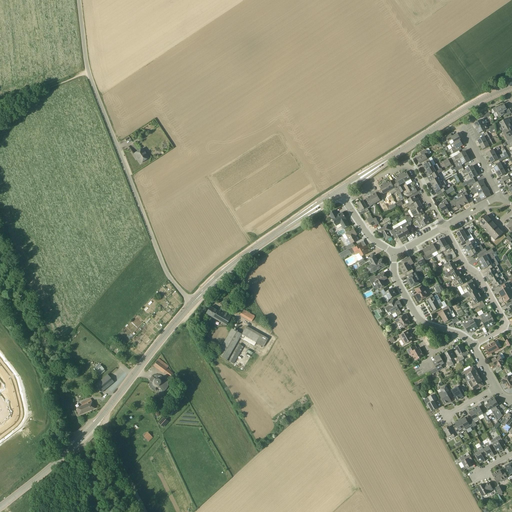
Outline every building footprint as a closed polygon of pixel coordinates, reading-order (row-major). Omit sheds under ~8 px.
[(504,111),(507,110),(504,104),(497,108),(493,110),(495,113),(496,112),(499,118),(506,114),(504,111)] [(511,122),(510,121),(508,118),(499,123),(502,127),(500,128),(500,129),(501,132),(511,126),(509,123),(511,122)] [(485,121),(483,119),(479,121),(480,121),(474,124),(476,128),(484,124),(483,122),(485,121)] [(485,124),(484,124),(476,128),(479,134),(487,129),(486,127),(487,126),(486,124),(485,124)] [(511,136),(511,132),(510,128),(511,127),(511,126),(501,132),(502,131),(508,141),(511,139),(511,136)] [(460,140),(461,140),(458,134),(452,137),(451,134),(446,137),(448,142),(449,141),(451,145),(453,143),(460,140)] [(480,145),(487,141),(485,139),(489,137),(488,135),(477,140),(480,145)] [(463,146),(460,140),(453,143),(451,145),(450,145),(452,149),(451,149),(454,154),(459,151),(462,150),(460,147),(463,146)] [(482,150),(493,144),(491,140),(487,142),(487,141),(480,145),(482,150)] [(489,158),(496,155),(495,152),(498,150),(497,148),(487,153),(489,158)] [(149,158),(142,149),(134,154),(140,164),(149,158)] [(426,156),(429,155),(426,150),(420,153),(422,155),(417,158),(420,164),(423,161),(428,159),(426,156)] [(459,151),(454,154),(455,156),(454,157),(455,159),(459,158),(460,160),(467,156),(465,151),(460,154),(459,151)] [(508,157),(506,152),(503,154),(505,156),(502,158),(501,155),(497,157),(496,155),(489,158),(492,163),(498,160),(500,162),(508,157)] [(465,164),(470,161),(467,156),(460,160),(457,162),(459,167),(465,164)] [(426,170),(433,166),(429,159),(428,159),(423,161),(425,164),(423,165),(426,170)] [(443,162),(446,168),(451,165),(448,159),(443,162)] [(497,172),(504,169),(502,167),(506,164),(505,162),(494,168),(497,172)] [(441,168),(438,170),(436,165),(433,166),(426,170),(429,176),(432,174),(433,177),(439,174),(443,171),(441,168)] [(468,174),(475,171),(473,166),(462,172),(463,174),(467,172),(468,174)] [(499,177),(510,172),(509,169),(505,171),(504,169),(497,172),(499,177)] [(473,178),(478,176),(475,171),(468,174),(469,177),(466,179),(467,181),(465,182),(467,185),(468,184),(475,180),(473,178)] [(405,182),(406,182),(411,179),(409,177),(406,172),(403,174),(402,172),(400,174),(405,182)] [(400,185),(405,182),(400,174),(398,175),(399,176),(396,178),(397,180),(394,182),(398,188),(400,187),(400,185)] [(433,187),(441,183),(439,180),(441,179),(439,174),(433,177),(435,179),(430,182),(431,185),(432,184),(433,187)] [(472,192),(485,185),(482,180),(476,183),(475,180),(468,184),(469,187),(473,185),(475,188),(471,190),(472,192)] [(394,182),(392,183),(390,181),(387,183),(386,181),(384,183),(389,191),(394,189),(398,195),(401,194),(398,188),(394,182)] [(442,193),(448,190),(445,186),(447,185),(444,181),(441,183),(433,187),(435,190),(434,190),(436,193),(441,190),(442,193)] [(389,192),(389,191),(384,183),(382,184),(383,185),(380,187),(381,189),(378,191),(382,197),(384,195),(385,197),(391,194),(389,192)] [(488,190),(485,185),(472,192),(473,194),(477,192),(479,195),(488,190)] [(478,203),(491,196),(488,190),(479,195),(480,198),(476,200),(478,203)] [(379,198),(382,197),(378,191),(375,193),(376,194),(371,196),(375,204),(380,201),(379,198)] [(459,199),(463,206),(466,204),(466,205),(469,203),(466,198),(469,197),(466,191),(461,194),(460,193),(457,195),(459,199)] [(370,207),(375,204),(371,196),(366,199),(367,202),(365,204),(368,209),(370,207)] [(409,209),(420,203),(418,198),(416,199),(414,196),(407,200),(409,203),(407,205),(409,209)] [(459,199),(456,200),(455,198),(449,201),(452,206),(455,204),(458,209),(461,208),(460,207),(463,206),(459,199)] [(439,207),(442,212),(443,214),(446,212),(447,213),(449,212),(447,209),(450,207),(446,200),(443,201),(441,202),(442,205),(439,207)] [(365,204),(363,201),(358,204),(359,206),(357,208),(359,212),(364,209),(366,212),(369,211),(368,209),(365,204)] [(421,213),(423,212),(422,209),(423,208),(420,203),(409,209),(411,213),(414,217),(418,214),(419,217),(422,215),(421,213)] [(335,210),(331,212),(329,213),(338,229),(342,227),(343,229),(349,226),(346,220),(347,220),(342,213),(337,215),(335,210)] [(427,215),(425,216),(424,215),(422,215),(419,217),(415,220),(419,226),(418,227),(420,229),(430,224),(428,221),(430,220),(427,215)] [(489,218),(488,217),(487,215),(485,217),(483,216),(478,220),(483,225),(481,226),(483,228),(492,220),(490,218),(489,218)] [(373,227),(379,224),(378,222),(383,219),(381,216),(373,220),(372,217),(367,219),(370,225),(371,225),(373,227)] [(493,222),(494,221),(492,220),(483,228),(485,229),(486,229),(488,232),(487,232),(490,235),(498,227),(496,224),(495,225),(493,222)] [(409,226),(408,224),(407,222),(399,227),(405,238),(410,235),(409,231),(412,229),(410,227),(409,227),(409,226)] [(392,237),(389,232),(391,231),(388,225),(378,231),(381,236),(383,235),(386,240),(392,237)] [(400,240),(405,238),(399,227),(391,231),(395,238),(398,237),(400,240)] [(498,227),(490,235),(491,236),(494,240),(503,233),(500,230),(501,229),(498,227)] [(353,243),(354,243),(358,241),(355,235),(357,234),(354,229),(345,234),(348,239),(347,240),(346,242),(348,246),(345,247),(347,250),(348,249),(354,246),(353,243)] [(470,232),(468,230),(465,232),(463,230),(457,233),(458,237),(457,237),(458,239),(470,232)] [(471,235),(471,234),(470,232),(458,239),(459,241),(460,240),(462,243),(469,239),(467,237),(471,235)] [(448,244),(447,245),(443,238),(438,241),(439,242),(436,244),(441,253),(445,250),(446,252),(451,249),(448,244)] [(467,253),(479,247),(474,239),(468,243),(469,246),(465,248),(467,253)] [(441,253),(436,244),(434,245),(433,244),(428,247),(433,257),(441,253)] [(366,246),(363,248),(361,245),(355,248),(354,246),(348,249),(352,255),(354,255),(356,254),(356,255),(359,254),(361,257),(369,253),(368,250),(366,246)] [(486,252),(487,252),(485,249),(482,250),(480,246),(479,247),(467,253),(470,258),(479,253),(481,255),(486,252)] [(426,261),(433,257),(428,247),(423,250),(425,253),(422,255),(426,261)] [(349,250),(348,249),(340,254),(342,258),(351,253),(349,250)] [(492,259),(494,257),(492,254),(494,253),(492,249),(487,252),(486,252),(487,255),(479,260),(479,261),(478,262),(480,264),(481,264),(492,259)] [(371,274),(381,268),(385,266),(381,259),(378,261),(375,255),(368,259),(370,262),(369,263),(370,266),(368,267),(371,274)] [(414,264),(412,261),(410,257),(405,260),(406,263),(400,267),(402,271),(403,273),(404,273),(404,274),(413,269),(411,266),(414,264)] [(497,262),(494,257),(492,259),(481,264),(482,265),(481,266),(482,269),(484,268),(484,269),(487,268),(489,270),(497,266),(499,265),(497,262)] [(450,271),(454,269),(458,267),(457,265),(458,265),(456,262),(455,263),(455,262),(451,264),(449,262),(444,265),(446,269),(448,269),(449,269),(450,271)] [(499,270),(497,266),(489,270),(487,271),(489,274),(487,275),(490,280),(500,274),(498,271),(499,271),(499,270)] [(454,279),(459,276),(462,275),(461,273),(462,273),(460,270),(459,270),(455,272),(454,269),(450,271),(444,275),(445,277),(448,278),(450,277),(452,277),(453,277),(454,279)] [(411,288),(416,285),(422,282),(416,271),(408,275),(410,279),(408,281),(411,288)] [(379,290),(382,288),(386,286),(383,281),(387,279),(384,273),(376,277),(375,275),(369,278),(372,282),(375,282),(379,290)] [(506,282),(504,277),(502,277),(503,276),(502,273),(500,274),(490,280),(493,285),(496,283),(498,286),(506,282)] [(460,286),(467,282),(468,282),(467,280),(468,280),(466,277),(465,276),(461,279),(459,276),(454,279),(452,280),(455,285),(459,283),(460,286)] [(464,294),(472,290),(476,287),(475,286),(475,285),(474,283),(473,283),(473,282),(469,285),(467,282),(460,286),(463,291),(464,294)] [(506,302),(511,298),(511,289),(508,283),(501,287),(503,290),(498,292),(501,297),(502,296),(506,302)] [(417,297),(419,302),(426,298),(429,296),(424,286),(416,290),(419,295),(417,297)] [(389,300),(392,298),(396,295),(394,291),(393,292),(392,289),(389,291),(387,288),(380,291),(383,297),(386,295),(389,300)] [(472,299),(480,295),(479,294),(480,293),(478,291),(477,290),(473,293),(472,290),(464,294),(462,295),(463,297),(466,298),(468,297),(470,298),(471,297),(472,299)] [(433,312),(445,305),(443,302),(442,303),(437,295),(431,298),(427,300),(427,301),(433,312)] [(479,303),(483,300),(483,299),(482,296),(481,297),(480,295),(472,299),(474,302),(472,303),(472,305),(474,309),(478,307),(480,305),(479,303)] [(396,304),(394,300),(387,303),(389,306),(388,306),(388,307),(386,308),(385,309),(387,312),(388,313),(390,316),(400,311),(399,310),(399,309),(403,307),(400,302),(396,304)] [(442,319),(444,323),(453,318),(450,313),(451,312),(448,306),(442,309),(444,312),(441,313),(444,318),(442,319)] [(231,317),(223,312),(218,309),(217,311),(210,307),(206,314),(226,326),(231,317)] [(239,315),(251,322),(255,316),(243,309),(239,315)] [(493,317),(491,312),(490,312),(485,315),(491,327),(493,325),(493,324),(495,323),(493,318),(493,317)] [(402,328),(406,326),(410,324),(407,319),(408,319),(406,314),(395,320),(397,325),(399,323),(402,328)] [(491,327),(485,315),(484,314),(481,315),(476,318),(478,322),(480,325),(483,324),(485,329),(488,327),(488,328),(491,327)] [(478,322),(476,318),(475,316),(470,319),(471,320),(468,322),(474,331),(476,330),(476,329),(478,328),(476,323),(478,322)] [(471,333),(474,331),(468,322),(466,323),(465,323),(462,324),(464,329),(465,328),(468,333),(471,332),(471,333)] [(267,341),(245,328),(242,335),(263,347),(267,341)] [(242,335),(231,329),(217,355),(227,361),(240,338),(242,335)] [(409,335),(409,334),(408,331),(399,336),(404,345),(409,343),(409,344),(415,341),(412,336),(410,337),(409,335)] [(485,348),(489,354),(499,349),(495,342),(485,348)] [(454,351),(460,361),(462,360),(464,359),(463,356),(465,355),(465,356),(469,354),(467,351),(466,351),(462,344),(456,347),(457,350),(454,351)] [(243,347),(240,345),(230,362),(233,364),(243,347)] [(414,359),(415,358),(416,360),(423,356),(419,348),(417,350),(415,346),(407,351),(410,356),(413,354),(413,356),(412,356),(414,359)] [(451,360),(455,358),(451,350),(445,353),(447,356),(444,357),(449,367),(454,365),(451,360)] [(441,366),(444,364),(440,355),(434,358),(436,361),(433,362),(436,368),(438,371),(443,369),(441,366)] [(498,369),(505,365),(500,355),(492,360),(495,366),(497,366),(498,369)] [(169,377),(174,371),(156,360),(152,366),(169,377)] [(96,373),(103,371),(100,365),(94,367),(96,373)] [(473,367),(471,368),(470,366),(465,369),(465,371),(463,372),(466,376),(465,376),(468,382),(479,376),(475,370),(473,367)] [(266,370),(263,372),(269,381),(273,379),(266,370)] [(108,375),(95,385),(101,393),(114,382),(108,375)] [(153,376),(152,377),(152,376),(149,381),(149,384),(150,386),(151,387),(155,390),(155,387),(159,387),(162,392),(165,390),(166,388),(167,387),(168,385),(168,382),(165,382),(164,380),(163,378),(162,377),(160,375),(158,375),(157,375),(156,375),(155,375),(154,375),(153,376)] [(511,375),(511,376),(510,376),(503,380),(506,387),(507,386),(509,389),(511,387),(511,375)] [(471,388),(472,387),(474,391),(482,386),(481,383),(482,382),(479,376),(468,382),(471,388)] [(460,396),(465,394),(461,385),(451,390),(457,400),(461,398),(460,396)] [(449,398),(452,396),(446,386),(440,389),(442,392),(439,393),(445,404),(448,403),(451,402),(449,398)] [(438,408),(434,402),(438,400),(435,394),(424,400),(427,405),(428,405),(432,411),(438,408)] [(95,409),(93,404),(90,398),(80,402),(82,406),(76,408),(79,415),(95,409)] [(496,407),(499,405),(495,398),(489,401),(495,412),(498,410),(496,407)] [(499,417),(495,412),(489,401),(484,404),(487,408),(484,410),(488,416),(493,413),(498,422),(500,419),(499,417)] [(484,410),(482,411),(479,407),(474,410),(478,417),(480,420),(484,418),(487,422),(490,420),(488,416),(484,410)] [(480,420),(478,417),(474,410),(469,413),(472,419),(470,420),(473,426),(474,427),(477,426),(475,422),(480,420)] [(509,427),(511,424),(511,423),(511,418),(511,417),(511,415),(508,413),(500,423),(505,426),(507,425),(509,427)] [(162,428),(167,422),(162,417),(157,423),(162,428)] [(473,426),(470,420),(468,417),(465,418),(460,421),(466,431),(466,430),(470,428),(473,426)] [(461,433),(466,431),(460,421),(455,423),(458,430),(456,431),(458,435),(459,436),(461,435),(461,433)] [(453,427),(450,429),(449,427),(444,430),(448,437),(451,436),(452,438),(458,435),(456,431),(453,427)] [(491,441),(496,451),(497,452),(499,450),(500,452),(503,450),(502,447),(505,445),(500,436),(491,441)] [(493,453),(496,451),(491,441),(482,446),(487,456),(488,457),(490,455),(491,457),(494,455),(493,453)] [(487,456),(482,446),(481,447),(477,449),(476,449),(478,452),(474,454),(478,462),(481,460),(482,462),(485,460),(484,458),(487,456)] [(472,461),(470,456),(469,455),(465,457),(464,456),(460,458),(466,469),(472,466),(470,462),(472,461)] [(507,476),(505,472),(502,474),(500,470),(492,474),(497,483),(501,482),(501,483),(508,479),(507,476)] [(493,490),(491,487),(489,483),(483,486),(482,485),(478,487),(483,496),(490,493),(489,492),(493,490)]
